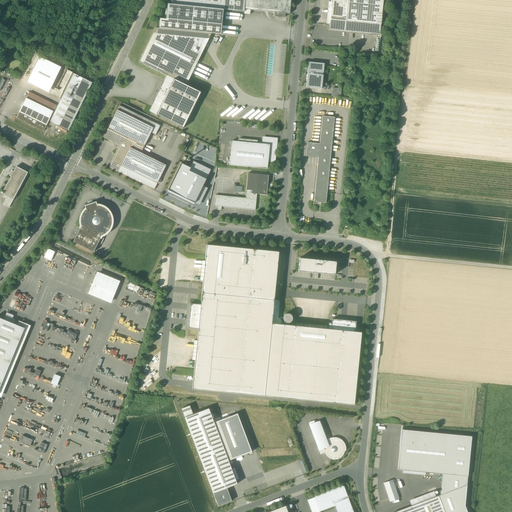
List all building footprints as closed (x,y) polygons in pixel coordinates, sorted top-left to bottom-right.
[(222,25),(223,10),(224,0),(170,0),(170,4),(167,4),(166,19),(222,25)] [(224,0),(223,10),(243,12),(244,0),(224,0)] [(244,0),(243,12),(244,12),(244,10),(290,14),(291,0),(244,0)] [(380,35),(381,25),(330,20),(332,0),(330,0),(328,25),(330,25),(329,30),(380,35)] [(381,25),(383,0),(332,0),(330,20),(381,25)] [(221,35),(222,25),(166,19),(160,19),(159,29),(211,34),(221,35)] [(211,34),(159,29),(156,28),(139,62),(167,76),(186,85),(211,34)] [(307,74),(323,75),(324,64),(309,62),(307,74)] [(200,71),(204,73),(202,77),(206,80),(211,71),(202,67),(200,71)] [(92,83),(72,73),(66,70),(56,89),(63,92),(59,99),(61,100),(58,106),(56,106),(53,112),(26,99),(16,118),(43,132),(48,121),(68,131),(92,83)] [(314,88),(322,89),(323,75),(307,74),(306,87),(314,88)] [(149,112),(183,128),(201,93),(186,85),(167,76),(149,112)] [(63,92),(56,89),(36,79),(33,86),(59,99),(63,92)] [(53,112),(56,106),(29,92),(26,99),(53,112)] [(153,128),(155,123),(119,106),(117,110),(153,128)] [(108,168),(154,190),(166,165),(141,153),(151,133),(155,135),(160,126),(155,123),(153,128),(117,110),(103,137),(117,144),(118,148),(108,168)] [(314,202),(326,203),(334,118),(322,117),(320,144),(307,143),(306,156),(318,157),(314,202)] [(264,138),(263,144),(269,145),(268,161),(274,162),(276,139),(264,138)] [(267,169),(268,161),(269,145),(263,144),(257,144),(238,142),(232,141),(229,165),(267,169)] [(201,177),(205,167),(193,161),(190,168),(191,168),(189,171),(201,177)] [(191,168),(190,168),(181,163),(168,190),(195,203),(203,186),(206,179),(201,177),(189,171),(191,168)] [(7,197),(13,200),(27,173),(16,167),(13,172),(12,171),(9,176),(11,177),(3,192),(2,192),(1,193),(7,197)] [(205,167),(201,177),(206,179),(211,170),(205,167)] [(248,173),(246,190),(251,191),(251,194),(257,194),(267,195),(269,175),(248,173)] [(195,203),(199,206),(208,188),(203,186),(195,203)] [(168,190),(167,192),(194,205),(195,203),(168,190)] [(255,210),(257,194),(251,194),(251,191),(246,190),(245,198),(216,195),(215,206),(217,206),(217,210),(221,211),(221,207),(255,210)] [(100,239),(102,236),(105,235),(108,232),(110,230),(111,228),(112,222),(112,218),(111,214),(109,211),(105,208),(102,206),(97,205),(94,205),(89,207),(86,209),(83,212),(81,216),(80,220),(80,223),(81,226),(80,229),(100,239)] [(100,239),(80,229),(74,240),(73,242),(75,243),(92,251),(94,252),(95,250),(100,239)] [(203,281),(201,305),(198,329),(197,341),(195,360),(192,389),(354,405),(361,332),(355,332),(331,329),(328,329),(327,329),(295,326),(281,325),(272,324),(274,300),(279,252),(206,245),(205,261),(203,281)] [(298,271),(335,275),(336,262),(300,258),(298,271)] [(88,294),(111,304),(120,281),(97,272),(88,294)] [(58,287),(53,300),(81,311),(82,308),(85,300),(86,300),(86,299),(58,287)] [(280,300),(274,300),(272,324),(281,325),(282,318),(279,317),(280,300)] [(188,328),(198,329),(201,305),(190,304),(188,328)] [(287,323),(290,323),(292,321),(292,318),(291,315),(289,314),(287,314),(284,315),(283,317),(283,320),(285,322),(287,323)] [(0,387),(24,328),(17,325),(0,318),(0,387)] [(332,319),(331,323),(331,329),(355,332),(356,321),(332,319)] [(24,328),(0,387),(0,397),(1,398),(31,326),(19,321),(17,325),(24,328)] [(61,377),(54,374),(50,383),(57,386),(61,377)] [(143,389),(152,383),(149,379),(140,385),(143,389)] [(55,396),(42,391),(35,408),(38,410),(45,413),(48,414),(55,396)] [(181,409),(185,418),(193,414),(190,406),(181,409)] [(213,493),(227,488),(237,484),(228,461),(214,423),(209,409),(193,414),(185,418),(213,493)] [(237,414),(214,423),(228,461),(252,452),(237,414)] [(320,455),(326,452),(331,451),(327,441),(320,421),(315,423),(314,421),(308,423),(320,455)] [(442,474),(448,474),(467,477),(471,436),(402,430),(400,447),(398,470),(442,474)] [(331,440),(327,441),(331,451),(326,452),(327,454),(328,456),(329,456),(330,457),(331,458),(333,458),(335,458),(337,458),(339,457),(341,456),(342,454),(343,452),(343,450),(344,450),(344,448),(343,445),(342,443),(340,441),(338,440),(335,439),(333,439),(331,440)] [(442,474),(440,495),(446,493),(448,474),(442,474)] [(448,474),(446,493),(467,485),(467,477),(448,474)] [(440,495),(438,496),(444,511),(467,511),(465,506),(467,485),(446,493),(440,495)] [(353,511),(343,486),(314,497),(319,511),(320,511),(337,505),(337,507),(337,508),(338,511),(353,511)] [(232,501),(227,488),(213,493),(218,506),(232,501)] [(411,500),(413,505),(436,497),(434,491),(411,500)] [(413,505),(410,507),(412,511),(444,511),(438,496),(436,497),(413,505)] [(319,511),(320,511),(319,511),(314,497),(307,500),(310,509),(311,511),(319,511)]
